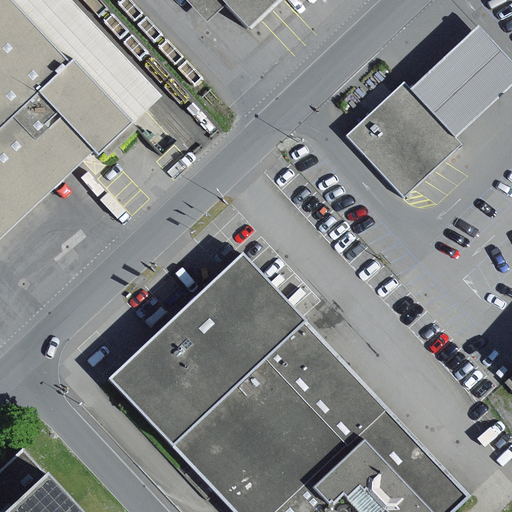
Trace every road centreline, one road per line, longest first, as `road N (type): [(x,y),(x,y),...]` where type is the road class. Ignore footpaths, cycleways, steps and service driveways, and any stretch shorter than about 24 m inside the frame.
road 1 (residential): [(402,0),(16,368)]
road 2 (residential): [(16,368),(148,511)]
